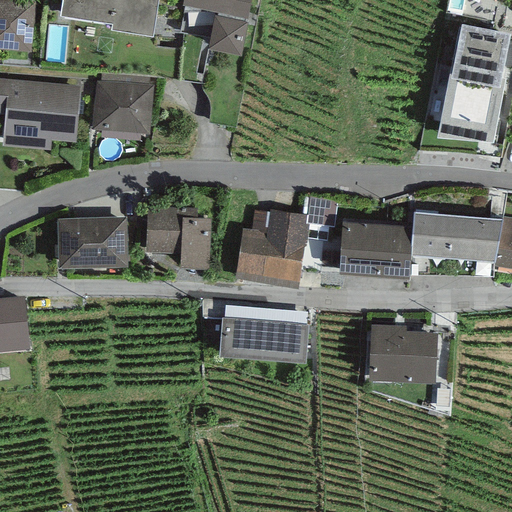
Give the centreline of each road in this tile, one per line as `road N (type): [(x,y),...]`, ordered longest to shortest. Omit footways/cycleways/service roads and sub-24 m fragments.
road 1 (residential): [(0,222),(86,187),(171,175),(430,175),(511,183)]
road 2 (residential): [(0,284),(511,298)]
